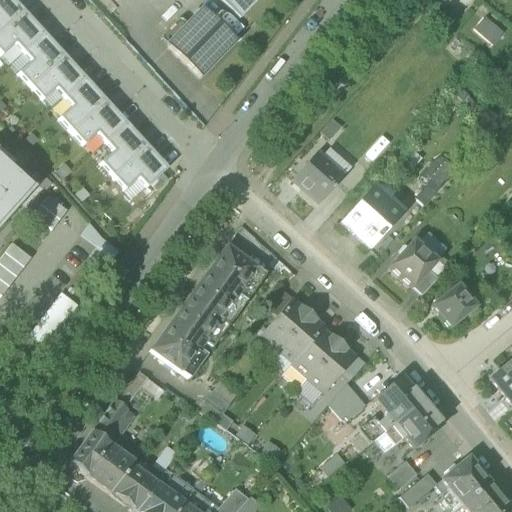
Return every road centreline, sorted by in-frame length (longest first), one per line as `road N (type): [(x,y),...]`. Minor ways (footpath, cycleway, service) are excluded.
road 1 (residential): [(47,466),(245,199)]
road 2 (residential): [(213,165),(18,424)]
road 3 (residential): [(245,199),(435,384)]
road 4 (residential): [(213,165),(61,0)]
road 5 (residential): [(337,0),(213,165)]
